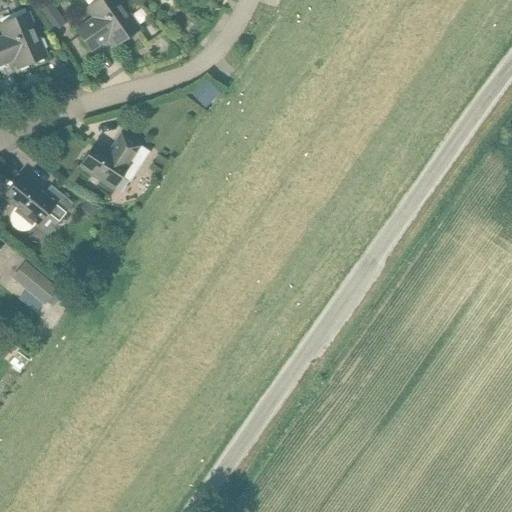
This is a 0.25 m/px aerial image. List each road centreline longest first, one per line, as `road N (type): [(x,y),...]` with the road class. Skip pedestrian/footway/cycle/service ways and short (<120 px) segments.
road 1 (unclassified): [(195,511),(511,66)]
road 2 (residential): [(247,0),(221,48),(202,64),(0,139)]
